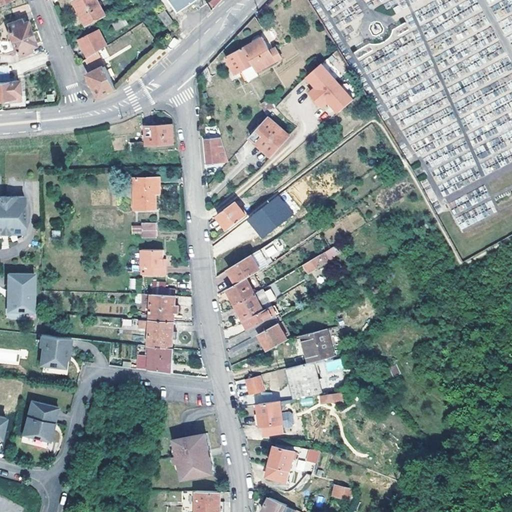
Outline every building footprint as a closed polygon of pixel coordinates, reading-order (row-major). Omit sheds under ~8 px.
[(107,15),(98,0),(75,0),(88,25),(107,15)] [(166,0),(167,2),(166,3),(172,11),(175,10),(178,14),(201,0),(166,0)] [(174,22),(166,10),(159,14),(167,26),(174,22)] [(24,17),(8,23),(10,29),(8,30),(12,41),(33,34),(29,22),(26,23),(24,17)] [(127,23),(125,18),(114,23),(116,28),(127,23)] [(109,46),(100,30),(81,39),(91,58),(101,51),(109,46)] [(20,57),(37,52),(35,47),(37,46),(33,34),(12,41),(15,52),(18,52),(20,57)] [(244,47),(258,70),(278,58),(274,50),(272,52),(263,36),(244,47)] [(227,57),(237,75),(246,71),(249,76),(258,70),(244,47),(227,57)] [(108,68),(101,51),(91,58),(88,59),(95,73),(90,75),(100,98),(118,90),(109,71),(108,68)] [(338,81),(322,62),(308,75),(317,86),(311,91),(317,99),(338,81)] [(258,70),(249,76),(252,81),(261,77),(258,70)] [(1,83),(3,103),(22,101),(20,81),(1,83)] [(353,99),(338,81),(317,99),(323,105),(329,100),(339,111),(353,99)] [(284,100),(279,93),(273,97),(278,106),(284,100)] [(278,106),(273,97),(263,103),(269,114),(278,106)] [(289,134),(270,116),(251,137),(272,155),(289,134)] [(175,144),(173,125),(165,125),(165,127),(156,128),(156,126),(148,126),(148,136),(145,136),(145,140),(148,140),(148,146),(175,144)] [(225,146),(222,139),(207,141),(207,150),(209,165),(224,163),(223,150),(218,151),(218,147),(225,146)] [(406,170),(411,166),(406,158),(401,162),(406,170)] [(163,178),(138,178),(137,210),(158,210),(159,194),(162,194),(163,178)] [(0,197),(0,234),(4,234),(4,232),(11,232),(11,234),(27,234),(27,197),(0,197)] [(229,229),(247,216),(235,201),(218,216),(229,229)] [(158,223),(143,223),(143,238),(158,238),(158,223)] [(141,234),(141,225),(131,225),(131,234),(141,234)] [(143,251),(143,277),(167,277),(167,268),(164,268),(164,260),(164,251),(143,251)] [(310,273),(331,261),(326,252),(306,265),(310,273)] [(266,268),(256,253),(230,269),(238,284),(255,275),(256,274),(266,268)] [(37,313),(37,275),(12,275),(12,292),(14,292),(14,300),(12,300),(12,313),(37,313)] [(237,305),(264,290),(255,275),(238,284),(229,290),(237,305)] [(154,284),(154,296),(178,296),(178,291),(167,290),(167,284),(154,284)] [(278,314),(264,290),(237,305),(251,329),(278,314)] [(178,296),(154,296),(153,314),(143,313),(143,321),(153,322),(177,323),(177,313),(181,313),(181,306),(177,305),(178,296)] [(278,314),(251,329),(256,337),(262,334),(283,323),(279,317),(278,314)] [(175,350),(176,340),(179,340),(180,333),(176,332),(177,323),(153,322),(143,321),(140,321),(139,330),(152,330),(151,348),(154,348),(175,350)] [(288,342),(295,339),(286,322),(283,323),(262,334),(271,351),(288,342)] [(334,359),(327,330),(304,336),(312,364),(317,363),(334,359)] [(71,357),(73,340),(45,337),(44,337),(43,346),(45,347),(43,365),(68,368),(68,362),(69,357),(71,357)] [(153,359),(153,373),(174,375),(175,350),(154,348),(153,359)] [(140,372),(153,373),(153,359),(141,358),(140,372)] [(312,364),(289,370),(297,401),(324,395),(317,363),(312,364)] [(262,376),(249,379),(252,395),(266,392),(262,376)] [(346,408),(345,395),(320,398),(322,411),(335,408),(346,408)] [(61,407),(34,401),(26,435),(53,442),(61,407)] [(256,419),(257,429),(263,429),(278,427),(285,426),(284,415),(284,403),(260,405),(261,418),(256,419)] [(292,414),(284,415),(285,426),(286,430),(294,429),(296,427),(294,416),(292,414)] [(0,438),(5,439),(10,419),(0,417),(0,438)] [(278,427),(263,429),(264,438),(279,437),(278,427)] [(177,443),(182,473),(184,479),(215,473),(207,434),(177,439),(177,443)] [(288,482),(297,452),(278,447),(269,477),(288,482)] [(308,449),(305,460),(317,463),(320,452),(308,449)] [(344,487),(339,499),(356,505),(361,493),(344,487)] [(222,511),(222,502),(222,492),(199,492),(198,511),(222,511)] [(298,511),(299,511),(297,510),(288,506),(272,498),(264,511),(298,511)]
